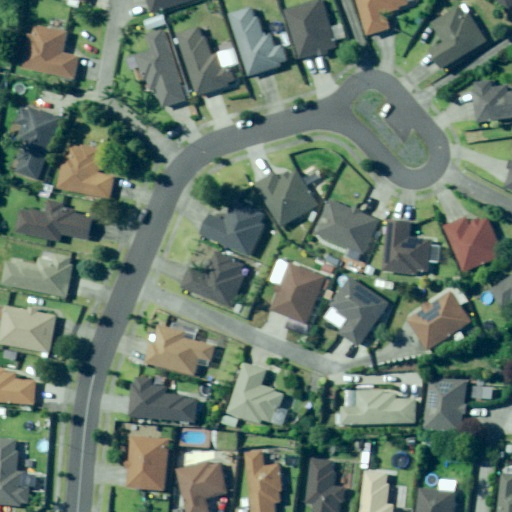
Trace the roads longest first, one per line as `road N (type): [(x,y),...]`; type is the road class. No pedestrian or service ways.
road 1 (residential): [(334,109),(233,136),(195,152),(177,173),(99,350),(77,511)]
road 2 (residential): [(334,109),(393,170),(409,175),(425,167),(435,154),(432,139),(380,82),(364,79)]
road 3 (unknown): [(117,0),(101,84),(177,173)]
